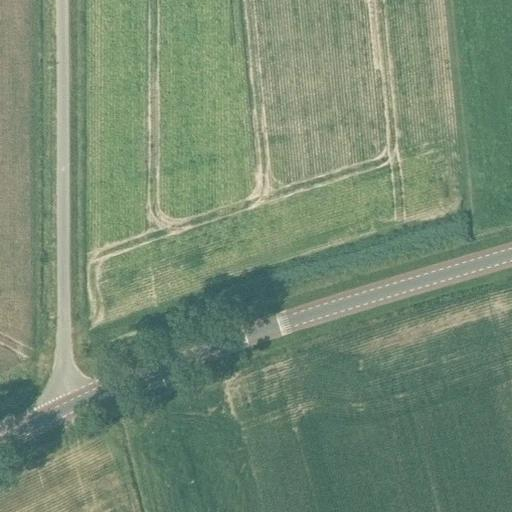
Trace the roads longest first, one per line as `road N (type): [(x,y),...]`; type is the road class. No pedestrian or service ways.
road 1 (secondary): [(57,401),(311,298),(511,247)]
road 2 (unclassified): [(57,401),(58,0)]
